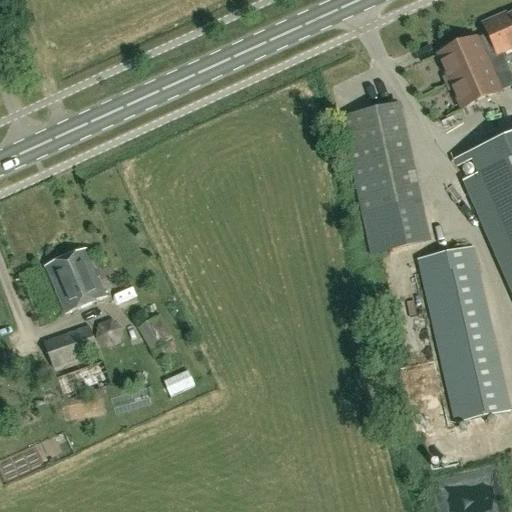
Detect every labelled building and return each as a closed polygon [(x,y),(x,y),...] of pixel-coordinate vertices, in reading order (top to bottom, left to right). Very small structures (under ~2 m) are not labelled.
[(488,35),(478,39),(487,59),(497,55),(497,56),(511,49),(511,15),(500,21),(499,17),(484,24),(488,35)] [(502,93),(487,59),(478,39),(478,38),(438,55),(461,111),(502,93)] [(396,106),(341,119),(371,255),(427,243),(396,106)] [(511,160),(474,176),(511,263),(511,160)] [(456,175),(464,198),(477,194),(470,171),(456,175)] [(455,424),(509,412),(474,248),(419,260),(455,424)] [(98,273),(88,249),(46,267),(66,315),(107,298),(97,273),(98,273)] [(112,332),(120,320),(103,308),(95,321),(112,332)] [(161,317),(137,329),(150,353),(175,343),(161,317)] [(90,327),(44,343),(53,370),(99,353),(90,327)] [(57,377),(66,404),(112,387),(102,360),(57,377)] [(101,398),(63,408),(66,425),(105,418),(101,398)]
